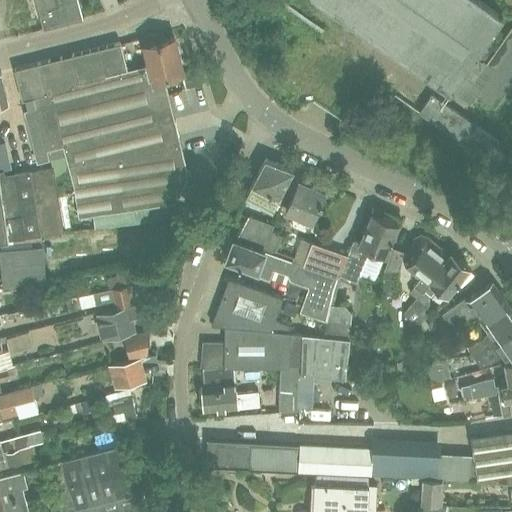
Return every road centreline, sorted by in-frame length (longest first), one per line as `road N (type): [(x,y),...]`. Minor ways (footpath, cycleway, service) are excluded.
road 1 (residential): [(197,511),(182,425),(183,332),(262,111)]
road 2 (residential): [(511,254),(455,210),(316,146),(262,111)]
road 3 (residential): [(0,56),(104,28),(160,0)]
road 4 (residential): [(262,111),(231,72),(194,0)]
